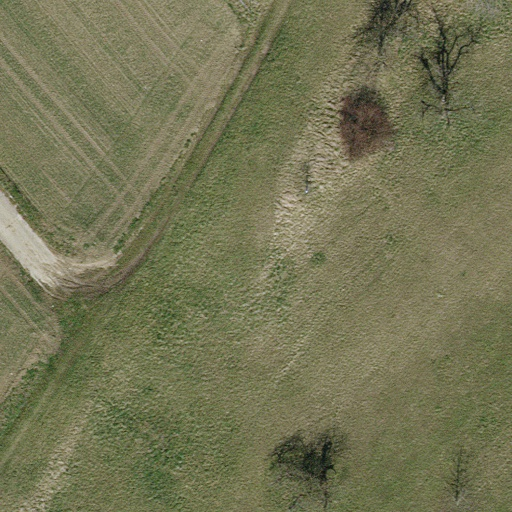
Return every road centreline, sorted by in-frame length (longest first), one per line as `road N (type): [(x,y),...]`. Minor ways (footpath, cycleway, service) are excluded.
road 1 (track): [(0,446),(287,0)]
road 2 (track): [(0,211),(86,323)]
